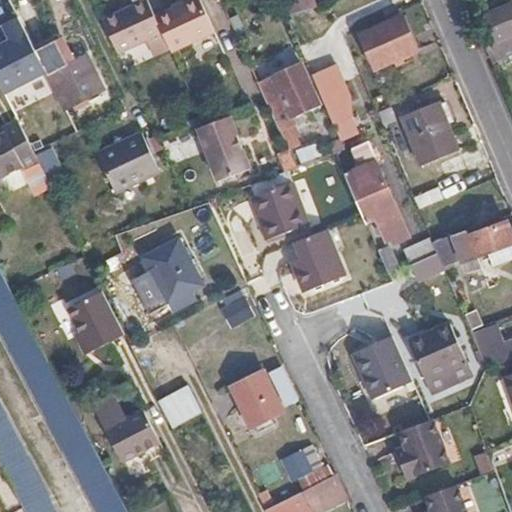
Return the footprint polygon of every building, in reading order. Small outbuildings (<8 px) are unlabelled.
[(104,21),(120,55),(165,34),(157,17),(149,0),(104,21)] [(194,0),(157,17),(165,34),(173,53),(216,32),(201,0),(194,0)] [(290,0),(294,13),(319,6),(316,0),(290,0)] [(498,61),(511,54),(511,1),(486,14),(499,41),(492,44),(498,61)] [(418,49),(403,16),(362,35),(377,67),(418,49)] [(44,74),(16,17),(0,25),(0,88),(3,95),(44,74)] [(102,89),(87,56),(49,72),(65,104),(102,89)] [(323,104),(304,62),(277,74),(296,116),(323,104)] [(318,83),(335,125),(357,116),(340,74),(318,83)] [(421,167),(458,151),(438,102),(402,117),(421,167)] [(274,111),(287,141),(299,135),(293,121),(290,123),(284,107),(274,111)] [(56,111),(22,127),(27,138),(61,123),(56,111)] [(230,113),(198,125),(219,180),(250,168),(230,113)] [(22,127),(20,123),(4,131),(6,138),(0,140),(0,182),(24,170),(25,174),(41,165),(27,138),(22,127)] [(143,133),(133,138),(151,176),(162,171),(143,133)] [(151,176),(133,138),(98,154),(118,192),(151,176)] [(299,165),(319,158),(315,145),(295,151),(299,165)] [(278,154),(285,171),(299,166),(291,148),(278,154)] [(347,173),(366,219),(381,213),(388,230),(404,224),(377,161),(347,173)] [(315,223),(299,181),(252,198),(268,240),(315,223)] [(422,209),(446,199),(440,187),(417,197),(422,209)] [(471,236),(469,229),(432,244),(441,265),(464,257),(466,262),(482,256),(511,243),(511,229),(509,221),(471,236)] [(327,231),(295,244),(300,258),(291,261),(304,292),(344,276),(327,231)] [(171,302),(205,284),(180,239),(146,256),(171,302)] [(390,275),(400,270),(389,246),(379,250),(390,275)] [(487,267),(482,256),(466,262),(470,273),(487,267)] [(0,267),(0,325),(95,511),(127,511),(129,511),(0,267)] [(402,303),(413,298),(400,270),(390,275),(393,282),(402,303)] [(89,350),(125,333),(112,308),(105,294),(72,311),(84,335),(82,336),(89,350)] [(251,315),(244,302),(223,312),(229,326),(251,315)] [(423,379),(464,363),(450,326),(408,343),(423,379)] [(374,397),(414,381),(395,334),(355,351),(374,397)] [(484,368),(511,358),(511,340),(478,352),(484,368)] [(283,411),(263,371),(231,387),(251,427),(283,411)] [(169,420),(200,405),(189,384),(159,399),(169,420)] [(122,465),(160,446),(157,439),(143,412),(130,419),(120,400),(95,413),(122,465)] [(0,465),(24,511),(54,511),(0,409),(0,465)] [(433,420),(402,433),(407,447),(399,450),(410,482),(451,466),(433,420)] [(312,471),(303,451),(285,459),(294,478),(312,471)] [(484,477),(497,472),(490,452),(477,457),(484,477)] [(313,511),(321,511),(350,497),(338,471),(303,489),(313,511)] [(469,511),(459,486),(428,499),(433,511),(469,511)] [(266,508),(267,511),(313,511),(303,489),(266,508)]
